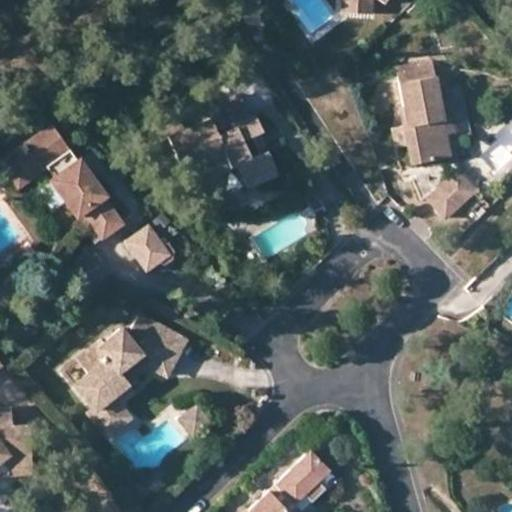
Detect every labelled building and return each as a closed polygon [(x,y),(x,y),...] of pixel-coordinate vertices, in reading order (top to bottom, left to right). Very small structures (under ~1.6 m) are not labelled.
[(339,0),(339,11),(347,12),(347,0),(339,0)] [(347,0),(347,12),(370,13),(370,0),(379,0),(384,3),(386,0),(347,0)] [(433,77),(431,62),(396,69),(399,84),(433,77)] [(438,105),(433,77),(399,84),(407,127),(403,127),(410,164),(448,158),(444,135),(438,105)] [(248,116),(239,94),(214,104),(218,115),(171,135),(195,192),(212,185),(210,179),(207,171),(233,160),(236,168),(245,164),(254,185),(277,175),(265,147),(261,149),(253,130),(260,127),(254,114),(248,116)] [(448,103),(438,105),(444,135),(454,133),(448,103)] [(105,198),(50,124),(0,160),(0,165),(19,191),(47,171),(52,177),(48,180),(76,218),(82,214),(101,240),(120,225),(102,200),(105,198)] [(269,145),(260,127),(253,130),(261,149),(265,147),(269,145)] [(210,179),(236,168),(233,160),(207,171),(210,179)] [(245,189),(254,185),(245,164),(236,168),(245,189)] [(455,171),(447,178),(465,196),(473,189),(455,171)] [(444,216),(465,196),(447,178),(426,199),(444,216)] [(322,207),(315,193),(304,199),(313,213),(322,207)] [(124,243),(145,273),(155,265),(164,266),(171,261),(173,252),(167,245),(158,243),(146,227),(124,243)] [(92,282),(111,266),(91,242),(77,262),(92,282)] [(28,293),(16,275),(0,286),(0,289),(11,305),(28,293)] [(171,362),(184,339),(137,316),(125,337),(120,331),(97,350),(94,346),(75,361),(86,374),(74,385),(93,410),(110,398),(115,404),(132,392),(132,391),(123,380),(142,367),(143,364),(150,352),(171,362)] [(163,376),(171,362),(150,352),(143,364),(153,370),(163,376)] [(153,370),(143,364),(142,367),(123,380),(132,391),(150,378),(153,370)] [(123,414),(115,404),(110,398),(93,410),(88,414),(102,431),(123,414)] [(204,417),(192,400),(176,412),(189,428),(204,417)] [(0,469),(30,467),(26,424),(11,425),(9,407),(0,407),(0,469)] [(266,491),(245,511),(286,511),(285,511),(327,468),(307,449),(266,491)] [(0,477),(31,476),(30,467),(0,469),(0,477)]
